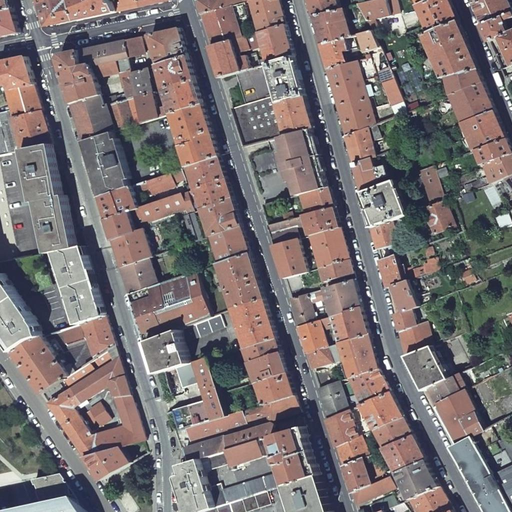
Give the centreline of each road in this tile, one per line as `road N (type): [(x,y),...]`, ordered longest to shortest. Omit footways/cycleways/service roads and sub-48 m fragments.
road 1 (secondary): [(476,511),(397,370),(298,0)]
road 2 (residential): [(189,7),(350,511)]
road 3 (residential): [(169,511),(161,425),(43,43)]
road 4 (residential): [(106,511),(0,355)]
road 5 (residential): [(189,7),(43,43)]
road 6 (residential): [(462,0),(511,117)]
